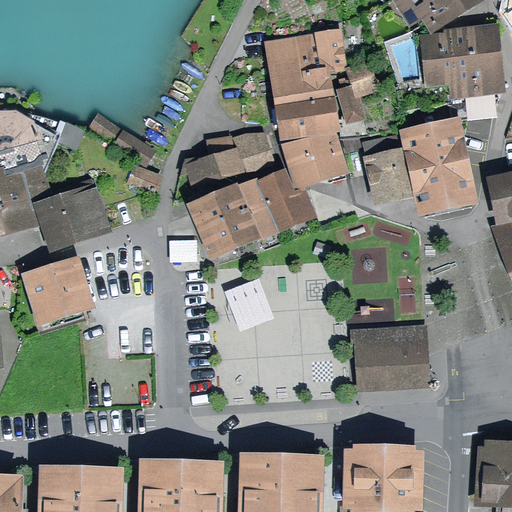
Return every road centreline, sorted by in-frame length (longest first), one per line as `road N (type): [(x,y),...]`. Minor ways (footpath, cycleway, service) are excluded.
road 1 (residential): [(457,428),(191,439)]
road 2 (residential): [(191,439),(164,383),(129,358),(103,360),(77,376),(74,419),(97,446)]
